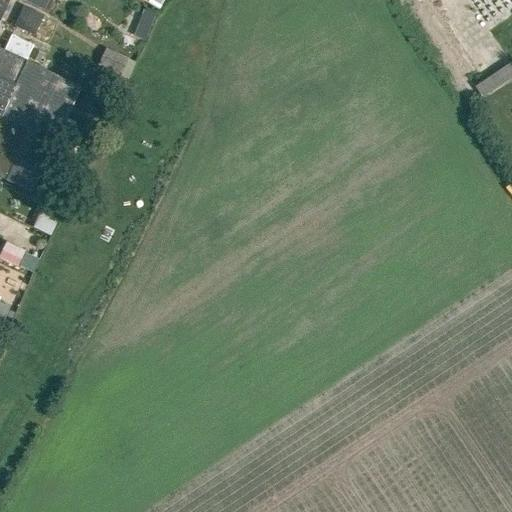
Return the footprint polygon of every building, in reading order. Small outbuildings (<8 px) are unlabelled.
[(150,0),(165,8),(169,0),(150,0)] [(36,33),(45,13),(25,4),(16,24),(36,33)] [(153,38),(159,11),(146,9),(140,35),(153,38)] [(6,50),(26,60),(27,58),(34,44),(14,34),(6,50)] [(121,74),(129,57),(106,46),(98,63),(121,74)] [(0,175),(32,190),(81,85),(27,58),(26,60),(6,50),(0,47),(0,175)] [(33,50),(29,58),(40,63),(43,55),(33,50)] [(482,96),(511,76),(511,60),(475,85),(482,96)] [(490,96),(495,110),(511,102),(511,90),(511,87),(490,96)] [(46,200),(32,228),(50,237),(64,209),(46,200)] [(0,256),(19,265),(25,252),(6,243),(0,255),(0,256)]
